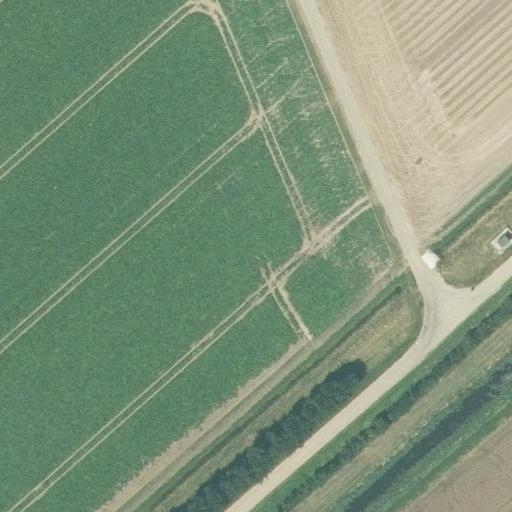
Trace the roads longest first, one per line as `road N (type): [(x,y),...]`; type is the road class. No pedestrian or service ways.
road 1 (unclassified): [(444,338),(304,0)]
road 2 (unclassified): [(246,511),(444,338)]
